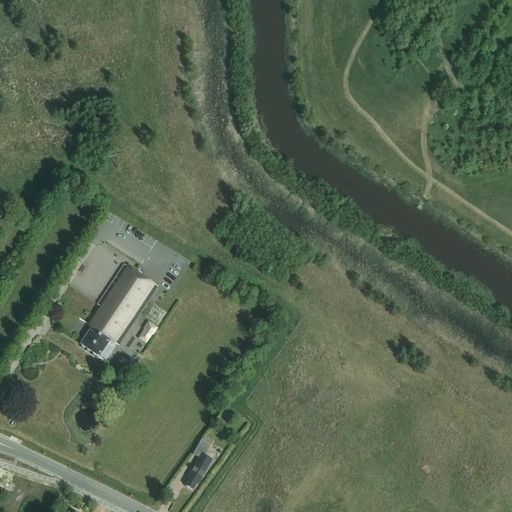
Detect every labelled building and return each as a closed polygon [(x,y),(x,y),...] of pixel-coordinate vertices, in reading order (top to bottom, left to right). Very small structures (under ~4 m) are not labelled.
[(98,306),(101,307),(89,325),(92,328),(81,345),(100,357),(111,340),(117,345),(119,345),(157,287),(124,266),(98,306)] [(148,322),(143,330),(153,337),(158,329),(148,322)] [(111,340),(100,357),(107,361),(117,345),(111,340)] [(226,410),(222,415),(229,419),(232,414),(226,410)] [(211,461),(203,457),(210,446),(201,440),(192,456),(198,459),(188,477),(189,477),(184,487),(186,488),(186,490),(189,492),(190,491),(192,492),(195,486),(197,486),(211,461)]
